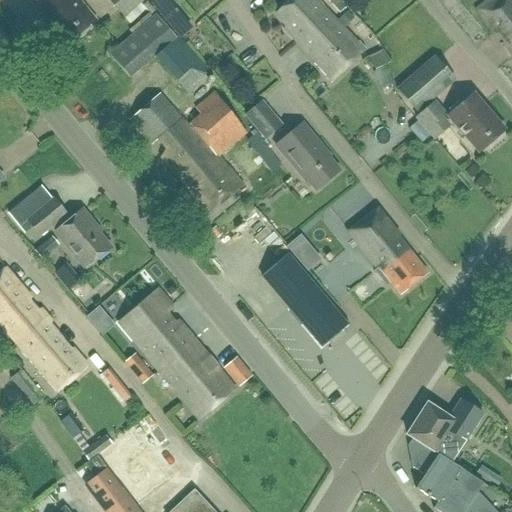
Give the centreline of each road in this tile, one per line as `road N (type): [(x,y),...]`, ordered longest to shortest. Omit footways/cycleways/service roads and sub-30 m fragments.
road 1 (unclassified): [(356,471),(0,48)]
road 2 (tertiary): [(356,471),(511,239)]
road 3 (unknown): [(93,511),(13,403)]
